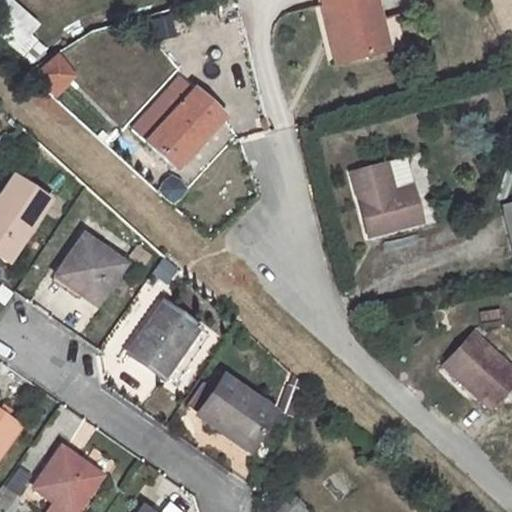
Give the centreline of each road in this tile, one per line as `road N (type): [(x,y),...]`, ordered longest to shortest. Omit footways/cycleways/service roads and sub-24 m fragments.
road 1 (residential): [(511,501),(319,309),(280,167)]
road 2 (residential): [(20,348),(228,505),(226,511)]
